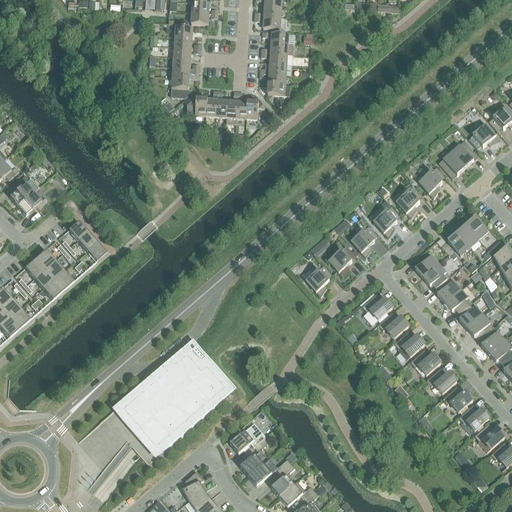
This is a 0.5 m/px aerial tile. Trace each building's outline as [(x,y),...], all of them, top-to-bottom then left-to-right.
[(165,0),(157,0),(156,0),(156,13),(164,13),(165,0)] [(266,0),(265,11),(282,12),(283,1),(266,0)] [(89,3),(89,11),(99,12),(99,4),(89,3)] [(370,4),(369,13),(377,14),(378,6),(378,5),(370,4)] [(193,6),(193,16),(210,18),(210,7),(193,6)] [(265,11),(265,21),(282,22),(282,12),(265,11)] [(210,18),(193,16),(192,27),(209,28),(210,18)] [(282,22),(265,21),(264,32),(281,33),(282,22)] [(177,30),(176,41),(193,42),(194,31),(177,30)] [(273,36),(272,47),(289,48),(290,37),(273,36)] [(304,39),(304,47),(311,48),(312,40),(304,39)] [(176,41),(175,51),(192,52),(193,42),(176,41)] [(271,57),(288,58),(293,59),(294,48),(289,48),(272,47),(271,57)] [(175,51),(175,61),(192,62),(192,52),(175,51)] [(271,57),(271,67),(288,69),(288,58),(271,57)] [(175,61),(174,71),(191,72),(192,62),(175,61)] [(267,73),(267,78),(270,78),(287,79),(288,69),(271,67),(270,74),(267,73)] [(174,71),(173,82),(188,83),(190,83),(191,81),(191,77),(194,77),(194,73),(191,72),(174,71)] [(270,78),(269,88),(286,89),(287,79),(270,78)] [(190,83),(173,82),(172,101),(184,101),(191,95),(190,93),(190,83)] [(286,89),(269,88),(269,99),(267,100),(272,106),(274,104),(274,99),(291,100),(291,89),(286,89)] [(495,93),(490,98),(494,102),(499,98),(495,93)] [(193,97),(184,105),(187,109),(187,117),(197,118),(196,119),(207,120),(208,103),(198,102),(196,101),(193,97)] [(208,103),(207,120),(217,121),(218,104),(219,101),(214,101),(214,103),(208,103)] [(218,104),(217,121),(227,121),(228,104),(223,104),(223,101),(219,101),(218,104)] [(170,104),(165,108),(170,115),(175,111),(170,104)] [(227,121),(237,122),(239,105),(228,104),(227,121)] [(237,122),(248,123),(249,106),(239,105),(237,122)] [(249,106),(248,123),(258,123),(259,112),(265,112),(266,111),(261,105),(260,106),(249,106)] [(489,125),(498,134),(502,131),(503,132),(508,128),(511,131),(511,130),(511,115),(506,109),(489,125)] [(267,119),(261,124),(265,128),(270,123),(267,119)] [(490,149),(501,143),(486,127),(469,142),(477,152),(482,148),(483,150),(488,146),(490,149)] [(465,144),(452,155),(466,171),(479,160),(465,144)] [(466,171),(452,155),(439,166),(453,182),(466,171)] [(3,164),(0,166),(0,182),(5,178),(9,183),(18,174),(14,170),(11,173),(3,164)] [(437,170),(419,185),(434,202),(440,192),(438,189),(443,185),(441,184),(445,180),(437,170)] [(18,208),(34,194),(39,189),(31,180),(29,182),(26,177),(16,186),(20,190),(9,199),(18,208)] [(418,212),(415,209),(420,205),(419,203),(423,199),(414,189),(397,205),(411,221),(418,212)] [(384,190),(380,194),(384,199),(388,195),(384,190)] [(34,194),(18,208),(26,217),(36,209),(39,213),(49,205),(45,200),(42,203),(34,194)] [(386,203),(381,207),(387,213),(374,224),(389,241),(395,231),(393,229),(398,225),(396,223),(400,219),(392,209),(386,203)] [(476,220),(467,228),(479,242),(489,234),(476,220)] [(68,232),(78,243),(88,234),(79,223),(68,232)] [(334,232),(339,237),(345,232),(340,227),(334,232)] [(467,228),(458,236),(470,250),(479,242),(467,228)] [(378,239),(369,229),(352,244),(366,261),(373,251),(370,248),(375,244),(374,242),(378,239)] [(78,243),(87,254),(98,245),(88,234),(78,243)] [(470,250),(458,236),(448,244),(461,258),(470,250)] [(62,246),(68,252),(70,250),(65,243),(62,246)] [(98,245),(87,254),(96,264),(106,255),(98,245)] [(442,249),(449,258),(450,257),(454,254),(446,245),(442,249)] [(57,250),(63,256),(65,254),(60,247),(57,250)] [(494,260),(500,271),(511,260),(511,254),(508,247),(494,260)] [(315,248),(310,252),(315,257),(319,253),(315,248)] [(347,248),(329,264),(343,280),(350,271),(348,268),(353,264),(351,262),(355,258),(352,255),(347,248)] [(494,249),(489,253),(492,258),(498,253),(494,249)] [(70,250),(68,252),(73,258),(76,256),(70,250)] [(46,252),(35,261),(45,272),(56,263),(46,252)] [(310,253),(304,257),(309,263),(314,258),(310,253)] [(492,258),(489,253),(483,258),(487,262),(492,258)] [(65,254),(63,256),(68,262),(71,260),(65,254)] [(416,272),(423,281),(439,267),(430,256),(423,262),(425,265),(416,272)] [(511,260),(500,271),(506,281),(511,276),(511,260)] [(25,270),(34,281),(45,272),(35,261),(25,270)] [(45,272),(55,283),(65,274),(56,263),(45,272)] [(474,266),(468,271),(472,275),(478,271),(474,266)] [(431,289),(435,293),(450,279),(439,267),(423,281),(430,289),(431,289)] [(333,278),(324,268),(307,283),(321,300),(327,290),(325,288),(330,283),(328,282),(333,278)] [(65,274),(55,283),(63,293),(74,284),(68,277),(71,275),(68,271),(65,274)] [(34,281),(44,292),(55,283),(45,272),(34,281)] [(487,273),(482,278),(485,284),(490,280),(491,279),(487,273)] [(477,274),(471,279),(473,282),(480,276),(477,274)] [(480,276),(473,282),(476,285),(482,279),(480,276)] [(438,298),(445,306),(461,292),(450,279),(435,293),(438,297),(438,298)] [(490,280),(485,284),(491,295),(497,289),(490,280)] [(18,283),(24,290),(27,288),(21,281),(18,283)] [(55,283),(44,292),(53,302),(63,293),(55,283)] [(14,288),(19,294),(22,292),(16,285),(14,288)] [(27,288),(24,290),(30,296),(32,294),(27,288)] [(2,290),(0,291),(0,308),(1,310),(12,301),(2,290)] [(22,292),(19,294),(25,300),(27,298),(22,292)] [(453,314),(457,318),(472,305),(461,292),(445,306),(452,315),(453,314)] [(362,310),(367,315),(370,313),(378,323),(393,310),(386,302),(383,304),(376,297),(362,310)] [(1,310),(11,321),(22,312),(12,301),(1,310)] [(460,323),(467,332),(483,317),(472,305),(457,318),(461,322),(460,323)] [(0,311),(0,329),(0,330),(11,321),(1,310),(0,311)] [(22,312),(11,321),(20,331),(30,322),(22,312)] [(393,315),(378,328),(383,334),(386,331),(394,341),(409,329),(402,320),(399,323),(393,315)] [(475,339),(479,344),(494,330),(483,317),(467,332),(474,340),(475,339)] [(11,321),(0,330),(9,340),(20,331),(11,321)] [(482,348),(489,357),(505,343),(494,330),(479,344),(483,348),(482,348)] [(402,350),(410,359),(425,347),(418,339),(415,341),(409,334),(394,346),(399,352),(402,350)] [(497,365),(501,369),(511,359),(511,350),(505,343),(489,357),(496,365),(497,365)] [(106,418),(149,468),(231,397),(230,395),(188,347),(106,418)] [(415,371),(418,368),(427,378),(441,365),(434,357),(431,360),(425,352),(410,365),(415,371)] [(504,374),(511,382),(511,381),(511,359),(501,369),(505,373),(504,374)] [(441,371),(427,383),(431,389),(434,387),(443,397),(457,384),(450,376),(447,378),(441,371)] [(385,377),(382,380),(387,385),(390,383),(385,377)] [(457,389),(443,402),(447,407),(448,408),(448,407),(450,405),(452,407),(459,415),(460,414),(462,417),(468,412),(466,409),(468,407),(473,402),(466,394),(463,397),(457,389)] [(404,392),(399,397),(403,402),(409,397),(404,392)] [(479,415),(473,408),(468,412),(462,417),(459,420),(464,426),(466,424),(475,433),(489,421),(482,413),(479,415)] [(246,434),(230,447),(239,457),(251,446),(255,450),(266,441),(267,440),(255,426),(250,429),(246,434)] [(489,426),(475,439),(479,444),(478,445),(483,450),(487,455),(491,452),(505,439),(498,431),(495,433),(489,426)] [(270,445),(266,441),(255,450),(258,455),(259,455),(262,452),(270,445)] [(496,463),(498,461),(507,470),(511,465),(511,451),(511,452),(505,445),(491,457),(496,463)] [(256,457),(241,470),(249,479),(264,466),(260,461),(262,460),(263,457),(263,454),(262,452),(259,455),(258,455),(256,457)] [(466,461),(460,467),(467,474),(473,469),(466,461)] [(276,471),(280,476),(291,466),(287,462),(276,471)] [(264,466),(249,479),(257,489),(272,476),(264,466)] [(272,490),(280,500),(298,484),(295,486),(287,478),(295,471),(291,466),(280,476),(284,480),(272,490)] [(183,492),(189,503),(205,493),(200,485),(204,483),(196,474),(185,484),(188,490),(183,492)] [(479,479),(473,484),(482,495),(488,490),(479,479)] [(300,499),(304,503),(315,493),(311,489),(306,494),(298,484),(280,500),(288,509),(300,499)] [(189,503),(195,511),(198,511),(211,502),(205,493),(189,503)] [(301,511),(318,511),(312,504),(319,498),(315,493),(304,503),(308,507),(301,511)] [(198,511),(215,511),(218,509),(211,502),(198,511)] [(159,503),(154,507),(158,511),(164,511),(166,511),(163,507),(159,503)]
